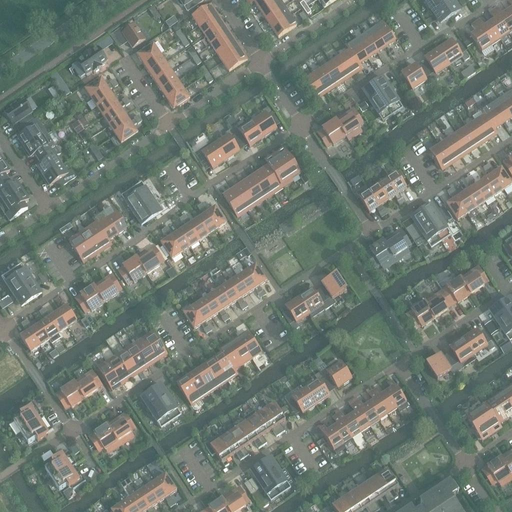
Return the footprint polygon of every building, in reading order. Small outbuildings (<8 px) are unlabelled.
[(203,3),(201,0),(176,0),(176,1),(180,7),(183,7),(187,14),(203,3)] [(260,12),(278,0),(258,0),(254,3),(260,12)] [(266,21),(285,9),(278,0),(260,12),(266,21)] [(318,0),(318,1),(324,10),(338,0),(318,0)] [(450,19),(437,0),(423,0),(440,26),(450,19)] [(460,12),(451,0),(437,0),(450,19),(460,12)] [(199,28),(218,16),(211,6),(192,18),(199,28)] [(153,7),(148,10),(156,22),(161,19),(153,7)] [(272,30),(291,18),(285,9),(266,21),(272,30)] [(511,33),(511,20),(507,13),(502,16),(498,9),(493,11),(496,16),(509,36),(511,33)] [(509,36),(496,16),(493,11),(489,14),(494,22),(489,25),(500,42),(509,36)] [(205,37),(223,25),(218,16),(199,28),(205,37)] [(278,39),(297,27),(291,18),(272,30),(278,39)] [(175,26),(171,20),(165,24),(170,30),(175,26)] [(500,42),(489,25),(484,28),(480,21),(475,23),(479,28),(491,48),(500,42)] [(491,48),(479,28),(475,23),(471,26),(476,34),(471,37),(482,54),(491,48)] [(395,42),(383,24),(374,30),(386,49),(395,42)] [(212,47),(230,35),(223,25),(205,37),(212,47)] [(145,41),(135,26),(122,34),(132,50),(145,41)] [(386,49),(374,30),(365,36),(377,55),(386,49)] [(185,39),(180,32),(176,35),(181,42),(185,39)] [(115,33),(110,36),(113,41),(118,38),(115,33)] [(218,56),(235,44),(236,44),(230,35),(212,47),(215,53),(213,54),(215,56),(217,55),(218,56)] [(377,55),(365,36),(356,42),(368,60),(377,55)] [(189,46),(185,39),(181,42),(185,49),(189,46)] [(473,45),(469,39),(463,44),(466,49),(473,45)] [(368,60),(356,42),(347,48),(362,71),(362,70),(359,66),(368,60)] [(460,56),(459,55),(451,43),(438,52),(449,68),(462,59),(464,63),(470,59),(465,52),(460,56)] [(224,65),(242,53),(236,44),(235,44),(218,56),(224,65)] [(144,67),(160,56),(154,46),(137,57),(144,67)] [(362,71),(347,48),(346,48),(349,52),(340,58),(353,77),(362,71)] [(107,64),(97,50),(91,54),(90,53),(83,58),(83,59),(77,64),(87,78),(93,74),(94,75),(102,70),(101,68),(107,64)] [(197,57),(192,50),(188,52),(193,59),(197,57)] [(449,68),(438,52),(425,60),(434,73),(429,76),(433,84),(439,80),(436,76),(449,68)] [(229,73),(247,61),(242,53),(224,65),(229,73)] [(150,76),(166,65),(160,56),(144,67),(150,76)] [(201,64),(197,57),(193,59),(197,66),(201,64)] [(353,77),(340,58),(331,64),(344,83),(353,77)] [(344,83),(331,64),(322,70),(335,89),(344,83)] [(156,85),(172,74),(166,65),(150,76),(156,85)] [(424,79),(415,67),(402,76),(412,92),(426,83),(428,87),(433,84),(429,76),(424,79)] [(205,77),(209,75),(204,68),(200,71),(205,77)] [(335,89),(322,70),(313,76),(326,95),(335,89)] [(162,94),(178,83),(172,74),(156,85),(162,94)] [(213,82),(209,75),(205,77),(209,84),(213,82)] [(326,95),(313,76),(304,82),(316,101),(326,95)] [(91,101),(108,89),(109,92),(113,89),(114,89),(118,87),(114,81),(110,84),(111,85),(106,88),(101,80),(85,91),(91,101)] [(377,83),(373,86),(379,95),(393,116),(403,110),(388,88),(383,80),(377,83)] [(168,103),(184,92),(178,83),(162,94),(168,103)] [(369,89),(363,93),(369,101),(383,123),(393,116),(379,95),(373,86),(369,89)] [(114,98),(109,92),(108,89),(91,101),(97,110),(114,98)] [(174,112),(190,101),(184,92),(168,103),(174,112)] [(511,119),(511,100),(509,95),(500,101),(511,119)] [(103,119),(120,107),(121,109),(125,107),(126,107),(130,105),(126,99),(122,102),(123,103),(118,106),(114,98),(97,110),(103,119)] [(67,107),(64,101),(57,105),(61,111),(67,107)] [(511,119),(500,101),(491,107),(503,125),(511,119)] [(32,114),(24,102),(17,106),(16,105),(11,109),(11,110),(5,114),(14,127),(19,123),(22,128),(34,120),(30,115),(32,114)] [(109,128),(126,117),(121,109),(120,107),(103,119),(109,128)] [(503,125),(491,107),(482,113),(497,136),(497,135),(494,131),(503,125)] [(276,131),(268,119),(273,115),(268,108),(263,112),(265,116),(253,124),(263,140),(276,131)] [(497,136),(482,113),(481,113),(484,117),(475,123),(488,142),(497,136)] [(349,114),(336,122),(346,138),(349,142),(362,134),(358,128),(364,125),(359,118),(354,122),(349,114)] [(115,136),(132,125),(133,127),(137,125),(138,125),(142,123),(138,117),(134,120),(135,121),(130,124),(126,117),(109,128),(115,136)] [(89,126),(84,119),(79,123),(84,129),(89,126)] [(23,151),(47,135),(37,120),(19,132),(23,138),(18,141),(20,144),(19,145),(23,151)] [(263,140),(253,124),(251,121),(238,130),(236,127),(231,131),(236,138),(241,135),(250,149),(263,140)] [(336,122),(323,131),(328,139),(323,143),(327,149),(332,146),(333,147),(346,138),(336,122)] [(84,131),(78,123),(72,127),(78,135),(84,131)] [(488,142),(475,123),(466,129),(479,147),(488,142)] [(138,135),(133,127),(132,125),(115,136),(121,146),(138,135)] [(479,147),(466,129),(457,135),(470,153),(479,147)] [(239,154),(231,141),(236,138),(231,131),(226,134),(228,138),(216,146),(214,143),(213,144),(226,163),(239,154)] [(56,150),(47,135),(23,151),(27,157),(28,156),(31,160),(35,157),(38,161),(56,150)] [(470,153),(457,135),(448,141),(461,159),(470,153)] [(461,159),(448,141),(439,147),(452,165),(461,159)] [(226,163),(213,144),(201,152),(200,151),(195,155),(200,162),(205,159),(213,171),(226,163)] [(452,165),(439,147),(430,153),(442,172),(452,165)] [(62,167),(56,158),(60,156),(56,150),(38,161),(42,166),(37,169),(39,173),(38,174),(42,180),(62,167)] [(104,159),(100,154),(95,157),(99,162),(104,159)] [(300,175),(287,155),(269,167),(272,173),(283,189),(292,183),(291,181),(300,175)] [(0,187),(8,181),(5,177),(10,174),(7,170),(9,169),(5,164),(0,166),(0,187)] [(511,186),(511,185),(501,170),(494,175),(491,170),(492,170),(489,166),(486,167),(503,193),(511,186)] [(58,191),(76,179),(71,172),(67,175),(62,167),(42,180),(46,186),(47,185),(50,188),(54,185),(58,191)] [(283,189),(272,173),(269,167),(260,173),(274,195),(283,189)] [(503,193),(486,167),(483,169),(486,173),(487,173),(490,177),(483,182),(494,198),(503,193)] [(406,190),(401,182),(405,180),(400,172),(386,181),(402,205),(405,203),(402,199),(402,200),(399,195),(406,190)] [(274,195),(260,173),(251,179),(265,201),(274,195)] [(308,183),(304,177),(300,179),(304,186),(308,183)] [(494,198),(483,182),(476,187),(473,182),(474,182),(471,177),(468,179),(485,204),(494,198)] [(265,201),(251,179),(242,185),(256,207),(265,201)] [(485,204),(468,179),(465,181),(468,185),(469,185),(472,189),(465,194),(476,210),(485,204)] [(0,207),(24,192),(20,186),(18,187),(16,183),(12,186),(8,181),(0,187),(0,207)] [(402,205),(386,181),(377,187),(388,202),(395,198),(398,202),(397,203),(400,207),(402,205)] [(156,206),(141,184),(131,191),(151,221),(161,214),(156,206)] [(256,207),(242,185),(233,191),(247,213),(256,207)] [(388,202),(377,187),(369,193),(385,217),(387,215),(385,211),(384,211),(381,207),(388,202)] [(476,210),(465,194),(458,198),(455,194),(456,194),(453,189),(450,191),(467,216),(476,210)] [(151,221),(131,191),(122,197),(142,227),(151,221)] [(247,213),(233,191),(223,198),(237,219),(247,213)] [(467,216),(450,191),(447,193),(450,197),(451,197),(454,201),(446,206),(457,223),(467,216)] [(28,211),(24,205),(29,202),(26,199),(28,198),(24,192),(0,207),(10,222),(28,211)] [(385,217),(369,193),(359,199),(369,215),(377,210),(380,214),(379,215),(382,219),(385,217)] [(227,225),(216,209),(208,214),(205,209),(206,209),(203,205),(200,206),(206,215),(217,231),(227,225)] [(217,231),(206,215),(200,206),(198,208),(200,212),(201,212),(204,216),(197,221),(208,237),(217,231)] [(451,237),(437,215),(431,206),(421,213),(441,243),(451,237)] [(127,230),(112,209),(103,215),(117,237),(127,230)] [(441,243),(421,213),(411,220),(431,250),(441,243)] [(117,237),(103,215),(94,221),(111,247),(111,246),(109,242),(117,237)] [(208,237),(197,221),(190,226),(187,221),(188,221),(185,216),(182,218),(188,227),(199,244),(208,237)] [(199,244),(188,227),(182,218),(180,220),(182,224),(183,224),(186,228),(179,233),(190,249),(199,244)] [(111,247),(94,221),(93,221),(96,225),(88,231),(102,253),(111,247)] [(190,249),(179,233),(172,238),(169,233),(170,233),(167,228),(164,230),(170,239),(181,255),(190,249)] [(181,255),(170,239),(164,230),(162,232),(164,236),(165,236),(168,240),(161,245),(172,262),(181,255)] [(102,253),(88,231),(79,237),(93,259),(102,253)] [(406,249),(411,246),(407,239),(401,243),(396,234),(383,243),(396,263),(404,258),(401,254),(407,251),(406,249)] [(93,259),(79,237),(69,243),(84,265),(93,259)] [(511,242),(503,248),(510,259),(511,258),(511,242)] [(396,263),(383,243),(370,252),(375,260),(370,263),(375,270),(380,266),(381,268),(386,264),(388,268),(396,263)] [(160,256),(155,260),(149,251),(136,260),(147,276),(160,267),(159,266),(164,263),(160,256)] [(147,276),(136,260),(123,269),(129,277),(124,280),(128,287),(133,283),(134,285),(147,276)] [(41,296),(21,266),(12,272),(32,302),(41,296)] [(267,283),(256,266),(247,272),(258,289),(256,290),(258,295),(260,299),(266,296),(263,292),(262,292),(260,288),(267,283)] [(484,288),(478,278),(483,275),(478,268),(460,280),(471,296),(484,288)] [(32,302),(12,272),(2,279),(16,300),(22,309),(32,302)] [(45,272),(38,277),(43,285),(51,281),(45,272)] [(258,289),(247,272),(238,278),(249,295),(256,290),(258,289)] [(346,292),(335,276),(322,285),(330,298),(325,301),(330,308),(335,305),(333,301),(346,292)] [(249,295),(238,278),(229,284),(240,301),(238,302),(241,307),(240,307),(242,311),(248,308),(245,304),(244,304),(242,300),(249,295)] [(117,285),(112,288),(107,280),(94,288),(104,304),(117,296),(116,294),(122,291),(117,285)] [(471,296),(460,280),(442,292),(446,299),(451,295),(458,305),(471,296)] [(240,301),(229,284),(220,290),(231,307),(238,302),(240,301)] [(104,304),(94,288),(81,297),(86,305),(81,309),(85,315),(90,312),(91,313),(104,304)] [(231,307),(220,290),(210,296),(221,313),(220,314),(223,319),(222,319),(225,323),(230,320),(227,316),(226,316),(224,312),(231,307)] [(325,312),(330,308),(325,301),(320,304),(312,292),(299,301),(309,317),(311,320),(324,311),(325,312)] [(448,312),(442,302),(446,299),(442,292),(424,304),(435,320),(448,312)] [(221,313),(210,296),(201,303),(212,319),(220,314),(221,313)] [(511,303),(509,300),(500,306),(511,324),(511,303)] [(309,317),(299,301),(286,309),(294,322),(289,325),(294,332),(300,329),(297,325),(309,317)] [(212,319),(201,303),(192,309),(203,325),(202,326),(205,331),(204,331),(207,335),(212,332),(209,327),(208,328),(206,324),(212,319)] [(435,320),(424,304),(406,316),(410,323),(415,319),(422,329),(435,320)] [(511,341),(511,324),(500,306),(490,313),(495,322),(510,343),(511,341)] [(77,323),(66,308),(58,313),(68,329),(77,323)] [(203,325),(192,309),(183,315),(194,331),(202,326),(203,325)] [(59,335),(48,320),(50,319),(47,314),(48,314),(45,310),(39,313),(42,317),(43,317),(46,321),(39,326),(50,341),(49,342),(52,345),(61,339),(59,335)] [(68,329),(58,313),(50,319),(48,320),(59,335),(68,329)] [(90,327),(85,320),(81,323),(86,330),(90,327)] [(41,347),(30,331),(32,331),(29,326),(30,326),(27,322),(21,325),(24,329),(25,329),(28,333),(20,338),(31,354),(41,347)] [(50,341),(39,326),(32,331),(30,331),(41,347),(49,342),(50,341)] [(253,342),(247,333),(238,339),(252,361),(261,355),(258,349),(261,347),(256,341),(253,342)] [(485,345),(476,333),(463,341),(474,357),(486,349),(489,353),(495,349),(490,342),(485,345)] [(167,356),(153,334),(143,340),(158,362),(167,356)] [(252,361),(238,339),(229,345),(243,367),(252,361)] [(158,362),(143,340),(134,346),(149,368),(158,362)] [(476,360),(474,357),(463,341),(450,350),(458,362),(453,366),(458,373),(464,369),(463,369),(476,360)] [(243,367),(229,345),(219,351),(222,356),(234,373),(243,367)] [(149,368),(134,346),(125,352),(140,374),(149,368)] [(140,374),(125,352),(116,358),(131,380),(140,374)] [(234,373),(222,356),(213,361),(228,383),(237,377),(234,373)] [(449,369),(440,356),(427,365),(437,381),(451,373),(453,377),(458,373),(453,366),(449,369)] [(131,380),(116,358),(107,365),(122,386),(131,380)] [(228,383),(213,361),(204,367),(219,389),(228,383)] [(351,381),(339,362),(326,371),(325,371),(320,374),(325,381),(330,378),(338,390),(351,381)] [(122,386),(107,365),(98,371),(112,392),(122,386)] [(219,389),(204,367),(196,373),(210,395),(219,389)] [(98,392),(91,382),(96,379),(92,373),(74,385),(85,401),(98,392)] [(210,395),(196,373),(186,379),(201,401),(210,395)] [(329,398),(320,384),(325,381),(320,374),(315,377),(318,383),(305,391),(316,407),(329,398)] [(201,401),(186,379),(177,386),(191,407),(201,401)] [(407,404),(392,383),(387,386),(391,390),(386,394),(397,411),(399,414),(408,407),(406,404),(407,404)] [(85,401),(74,385),(56,397),(60,403),(65,400),(72,409),(85,401)] [(181,417),(167,395),(161,386),(151,393),(171,423),(181,417)] [(511,389),(511,388),(502,394),(511,409),(511,389)] [(397,411),(386,394),(381,397),(376,389),(372,392),(375,397),(388,416),(397,411)] [(316,407),(305,391),(293,399),(290,396),(285,399),(290,407),(295,403),(303,416),(316,407)] [(388,416),(375,397),(372,392),(368,395),(373,402),(368,406),(379,422),(388,416)] [(171,423),(151,393),(141,400),(161,430),(171,423)] [(511,417),(511,409),(502,394),(493,400),(507,421),(511,417)] [(507,421),(493,400),(484,406),(494,421),(498,427),(507,421)] [(379,422),(368,406),(363,409),(358,401),(354,404),(357,409),(370,428),(379,422)] [(42,420),(40,417),(41,416),(33,403),(20,412),(22,415),(20,416),(22,419),(14,424),(21,434),(42,420)] [(370,428),(357,409),(354,404),(350,407),(355,414),(350,417),(361,434),(370,428)] [(285,422),(274,405),(265,411),(281,435),(285,432),(280,425),(285,422)] [(498,427),(494,421),(484,406),(476,411),(477,412),(466,420),(480,439),(498,427)] [(281,435),(265,411),(256,417),(267,434),(272,431),(277,438),(281,435)] [(267,434),(256,417),(253,413),(244,419),(247,423),(263,447),(267,444),(262,437),(267,434)] [(361,434),(350,417),(345,421),(340,413),(336,416),(339,421),(352,440),(361,434)] [(459,421),(465,416),(463,413),(456,417),(459,421)] [(352,440),(339,421),(336,416),(332,419),(337,426),(332,429),(343,446),(352,440)] [(48,435),(53,431),(45,418),(42,420),(21,434),(28,446),(36,440),(38,443),(49,436),(48,435)] [(130,433),(135,430),(131,423),(126,427),(120,418),(107,427),(121,447),(134,438),(130,433)] [(263,447),(247,423),(238,429),(249,446),(254,443),(259,450),(263,447)] [(121,447),(107,427),(94,436),(100,444),(95,447),(99,454),(104,450),(105,452),(110,448),(113,452),(121,447)] [(343,446),(332,429),(327,433),(324,428),(319,431),(334,453),(334,452),(336,455),(345,449),(343,446)] [(249,446),(238,429),(229,435),(245,459),(249,456),(244,449),(249,446)] [(245,459),(229,435),(226,431),(217,437),(231,458),(236,455),(241,462),(245,459)] [(231,458),(217,437),(204,446),(212,458),(216,455),(225,469),(225,468),(229,466),(226,461),(231,458)] [(51,452),(41,458),(44,463),(54,457),(51,452)] [(511,452),(500,460),(511,477),(511,452)] [(74,468),(77,466),(68,453),(63,457),(62,456),(51,463),(53,466),(45,471),(52,482),(74,468)] [(291,489),(277,468),(271,459),(261,466),(281,496),(291,489)] [(511,481),(511,477),(500,460),(487,469),(493,477),(488,480),(492,487),(497,483),(498,485),(503,481),(506,485),(511,481)] [(281,496),(261,466),(251,473),(271,503),(281,496)] [(86,483),(77,470),(76,471),(74,468),(52,482),(59,492),(67,487),(69,490),(71,488),(73,491),(86,483)] [(398,488),(387,471),(378,477),(394,501),(398,499),(393,491),(398,488)] [(177,492),(166,476),(156,482),(173,507),(176,505),(173,501),(172,502),(169,497),(177,492)] [(394,501),(378,477),(369,483),(380,500),(385,497),(390,504),(394,501)] [(407,482),(404,477),(399,480),(403,485),(407,482)] [(173,507),(156,482),(147,488),(159,505),(166,500),(168,504),(168,505),(170,509),(173,507)] [(254,489),(250,483),(245,487),(249,492),(254,489)] [(380,500),(369,483),(360,489),(374,511),(377,511),(380,511),(375,503),(380,500)] [(458,511),(454,505),(453,505),(450,500),(458,495),(457,494),(456,495),(450,487),(452,486),(451,485),(420,506),(423,510),(420,511),(412,511),(410,511),(458,511)] [(159,505),(147,488),(138,494),(150,511),(153,511),(152,509),(159,505)] [(374,511),(360,489),(351,495),(361,511),(362,511),(367,509),(368,511),(374,511)] [(245,497),(240,500),(235,492),(222,501),(229,511),(239,511),(245,508),(244,507),(250,503),(245,497)] [(150,511),(138,494),(130,500),(137,511),(147,511),(148,511),(147,511),(150,511)] [(361,511),(351,495),(342,501),(348,511),(361,511)] [(137,511),(130,500),(120,506),(124,511),(137,511)] [(229,511),(222,501),(209,510),(210,511),(229,511)] [(348,511),(342,501),(332,508),(335,511),(348,511)]
